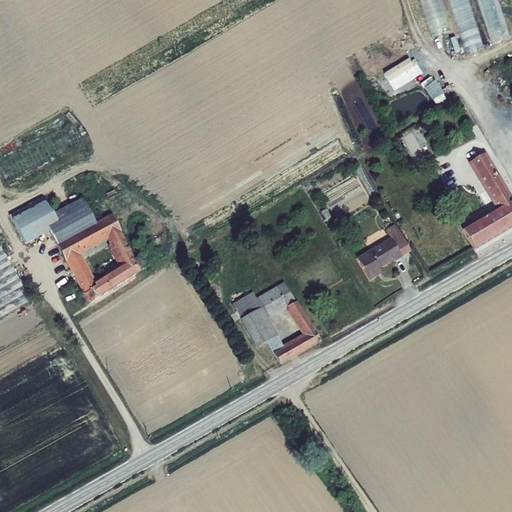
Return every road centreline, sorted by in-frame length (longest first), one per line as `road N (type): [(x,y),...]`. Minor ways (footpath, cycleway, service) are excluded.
road 1 (tertiary): [(511,250),(52,511)]
road 2 (track): [(280,383),(372,511)]
